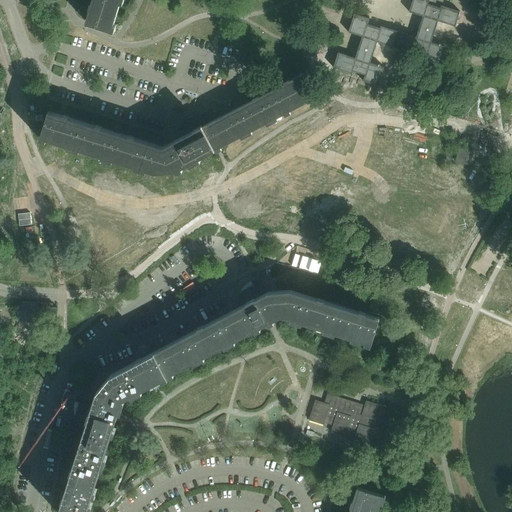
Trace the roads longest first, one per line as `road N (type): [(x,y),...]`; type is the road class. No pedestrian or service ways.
road 1 (residential): [(29,52),(47,77),(176,120),(230,96)]
road 2 (residential): [(31,511),(68,364)]
